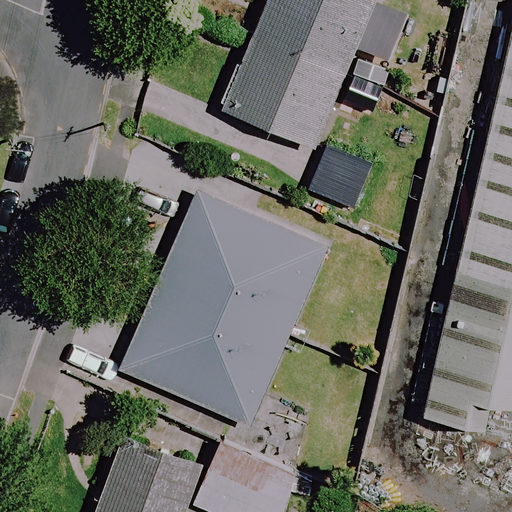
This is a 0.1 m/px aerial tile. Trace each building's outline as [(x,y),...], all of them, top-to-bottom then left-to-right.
[(374,2),(368,0),(263,0),(217,109),(311,150),(374,2)] [(511,209),(511,0),(482,0),(425,251),(499,267),(511,209)] [(376,156),(327,135),(302,193),(350,214),(376,156)] [(325,247),(195,190),(117,368),(247,425),(325,247)] [(212,471),(125,437),(95,511),(186,511),(189,505),(208,511),(281,511),(296,476),(221,447),(212,471)]
